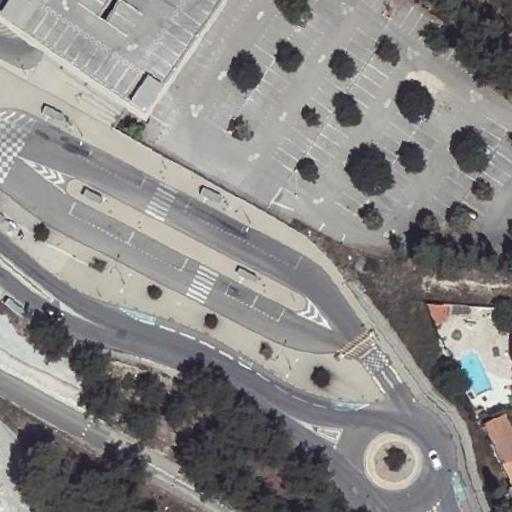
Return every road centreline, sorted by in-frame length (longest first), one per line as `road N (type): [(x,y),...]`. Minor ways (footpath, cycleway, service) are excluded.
road 1 (tertiary): [(188,356),(57,292),(0,243)]
road 2 (tertiary): [(0,276),(45,313),(188,356)]
